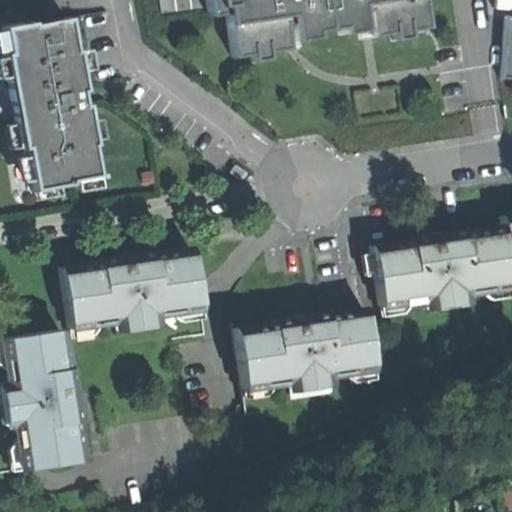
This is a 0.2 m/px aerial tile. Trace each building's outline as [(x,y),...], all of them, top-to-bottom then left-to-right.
[(208,0),(211,14),(225,12),(227,26),(232,58),(250,55),(251,61),(267,59),(266,53),(289,49),(285,26),(293,25),(295,43),(318,40),(317,31),(343,27),(344,35),(366,31),(364,15),(371,14),(374,36),(390,34),(391,40),(409,37),(408,31),(425,29),(420,0),(208,0)] [(511,0),(493,0),(493,8),(505,9),(505,8),(511,8),(511,0)] [(511,16),(504,16),(499,78),(511,79),(511,16)] [(72,50),(65,17),(30,24),(29,22),(0,27),(0,29),(0,30),(4,49),(4,52),(1,53),(1,56),(5,76),(14,123),(18,146),(19,148),(22,148),(30,190),(34,190),(58,185),(67,183),(67,181),(95,175),(89,145),(91,144),(91,140),(87,120),(84,104),(80,104),(77,88),(71,89),(68,73),(75,72),(76,76),(79,75),(78,70),(74,50),(74,49),(72,50)] [(84,48),(74,50),(78,70),(88,68),(84,48)] [(97,118),(87,120),(91,140),(101,138),(97,118)] [(8,148),(18,146),(14,123),(3,125),(8,148)] [(60,195),(58,185),(34,190),(36,199),(60,195)] [(511,219),(503,221),(505,230),(511,279),(511,219)] [(373,250),(382,312),(403,309),(402,296),(419,294),(420,307),(481,298),(479,283),(493,281),(495,297),(511,294),(511,279),(505,230),(450,238),(451,248),(428,252),(427,242),(373,250)] [(437,240),(427,242),(428,252),(451,248),(450,238),(437,240)] [(62,271),(71,331),(90,328),(88,314),(105,311),(107,325),(166,315),(164,303),(180,301),(183,313),(203,310),(193,249),(137,258),(138,266),(117,270),(116,262),(62,271)] [(126,260),(116,262),(117,270),(138,266),(137,258),(126,260)] [(358,375),(376,373),(369,313),(314,319),(315,330),(293,333),(292,322),(236,329),(244,392),(266,390),(264,377),(278,375),(279,388),(342,380),(340,366),(357,364),(358,375)] [(303,321),(292,322),(293,333),(315,330),(314,319),(303,321)] [(73,387),(64,332),(1,343),(4,361),(17,358),(19,373),(6,375),(16,433),(27,431),(30,450),(15,453),(18,472),(85,461),(76,407),(67,409),(64,389),(73,387)] [(75,398),(73,387),(64,389),(67,409),(76,407),(75,398)]
